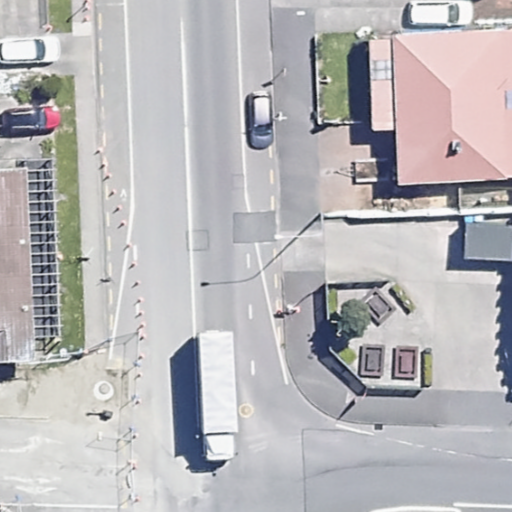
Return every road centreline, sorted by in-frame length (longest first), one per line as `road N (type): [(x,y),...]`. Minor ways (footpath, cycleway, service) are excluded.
road 1 (trunk): [(172,0),(195,511)]
road 2 (tertiary): [(189,511),(0,505)]
